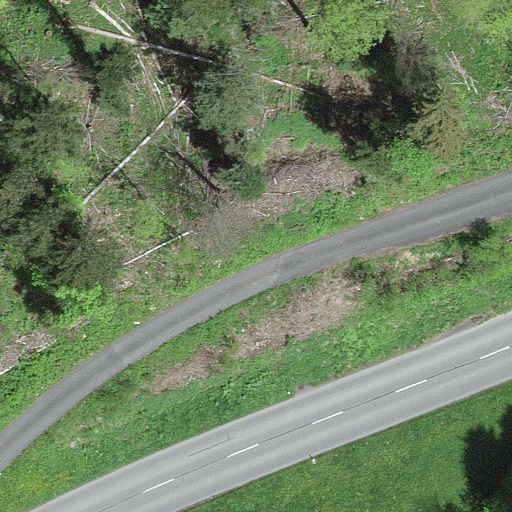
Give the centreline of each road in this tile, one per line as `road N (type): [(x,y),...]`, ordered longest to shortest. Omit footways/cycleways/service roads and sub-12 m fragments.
road 1 (residential): [(511,186),(155,330),(0,458)]
road 2 (secondary): [(511,343),(197,465),(99,511)]
